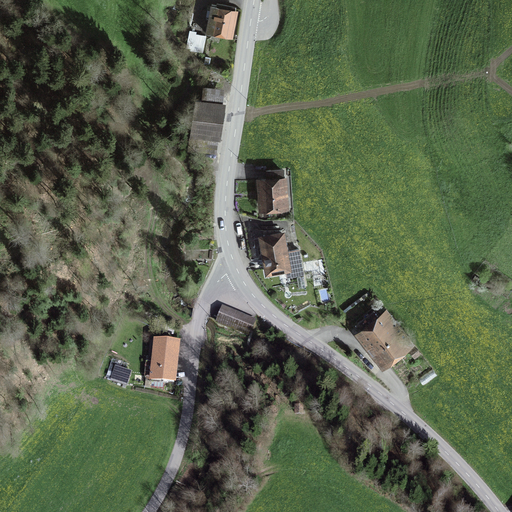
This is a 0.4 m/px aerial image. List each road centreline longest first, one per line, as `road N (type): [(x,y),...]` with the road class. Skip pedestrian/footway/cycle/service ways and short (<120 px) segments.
road 1 (tertiary): [(236,267),(273,316),(416,424),(499,511)]
road 2 (unclassified): [(236,267),(213,287),(201,313),(184,429),(149,511)]
road 3 (tertiary): [(250,20),(225,204),(236,267)]
